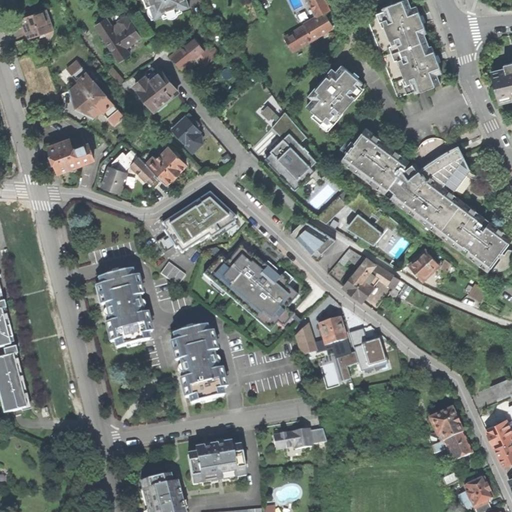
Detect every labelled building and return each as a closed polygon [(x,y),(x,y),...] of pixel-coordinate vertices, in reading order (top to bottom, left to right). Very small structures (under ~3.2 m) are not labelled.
[(154,18),(189,6),(187,0),(145,0),(147,6),(159,2),(161,7),(152,10),(154,18)] [(326,0),(309,0),(317,16),(331,9),(326,0)] [(415,90),(416,93),(441,84),(437,74),(442,72),(436,56),(432,45),(429,46),(424,33),(427,32),(421,17),(417,6),(411,8),(407,0),(402,0),(383,8),(384,11),(389,25),(384,27),(392,46),(397,44),(402,58),(397,60),(405,79),(410,77),(415,90)] [(29,39),(54,30),(47,9),(40,12),(37,11),(35,14),(22,18),(25,26),(23,26),(25,32),(27,39),(29,39)] [(398,97),(415,90),(410,77),(405,79),(397,60),(402,58),(397,44),(392,46),(384,27),(389,25),(384,11),(367,18),(398,97)] [(334,27),(326,13),(305,25),(285,36),(294,51),(334,27)] [(126,47),(141,36),(135,26),(127,15),(118,21),(119,22),(112,26),(107,18),(96,25),(119,60),(130,53),(126,47)] [(181,69),(195,58),(205,50),(195,37),(171,55),(176,62),(181,69)] [(220,54),(215,48),(210,51),(207,48),(205,50),(195,58),(202,67),(220,54)] [(37,67),(47,63),(41,49),(32,53),(37,67)] [(114,125),(124,116),(78,61),(67,70),(75,79),(82,87),(72,95),(89,116),(99,108),(105,115),(114,125)] [(511,62),(504,65),(505,70),(491,74),(499,103),(511,99),(511,62)] [(336,71),(332,68),(309,95),(313,98),(307,106),(314,112),(312,116),(322,124),(324,121),(328,123),(339,110),(342,113),(348,105),(355,98),(351,95),(362,82),(342,64),(336,71)] [(146,77),(135,85),(155,109),(177,91),(172,84),(161,70),(149,80),(146,77)] [(274,119),(279,110),(270,104),(264,113),(274,119)] [(269,161),(268,162),(282,176),(295,190),(315,170),(311,166),(317,161),(300,143),(307,136),(285,111),(272,127),(283,138),(270,150),(272,152),(266,157),(269,161)] [(189,114),(172,129),(193,151),(202,142),(200,134),(194,128),(199,124),(194,119),(189,114)] [(354,147),(353,146),(341,161),(348,166),(349,165),(386,193),(389,189),(395,193),(391,198),(396,202),(396,201),(461,250),(463,248),(468,252),(466,254),(482,266),(481,267),(488,272),(499,257),(502,259),(493,271),(500,271),(506,269),(510,266),(511,263),(511,250),(508,250),(505,255),(502,253),(511,239),(511,237),(507,234),(506,235),(490,223),(486,228),(482,225),(486,219),(452,194),(470,169),(459,146),(447,152),(433,161),(419,172),(416,168),(414,164),(405,172),(404,171),(410,162),(372,134),(373,133),(366,128),(355,142),(356,143),(354,147)] [(77,166),(94,159),(88,145),(86,146),(82,135),(50,148),(59,172),(77,166)] [(147,153),(141,159),(155,173),(167,185),(177,175),(186,166),(169,148),(157,160),(154,157),(153,158),(147,153)] [(123,152),(112,164),(112,165),(112,167),(110,166),(103,187),(121,194),(128,172),(125,171),(131,165),(146,181),(147,181),(154,188),(157,185),(160,182),(153,175),(155,173),(141,159),(132,150),(126,155),(123,152)] [(347,204),(339,195),(316,217),(326,223),(347,204)] [(213,196),(170,223),(185,249),(235,216),(223,205),(213,196)] [(360,234),(377,245),(386,233),(360,213),(348,227),(360,234)] [(336,240),(305,220),(291,233),(303,246),(316,259),(336,240)] [(167,253),(175,248),(167,236),(159,242),(167,253)] [(220,256),(203,275),(213,283),(215,280),(224,288),(226,284),(270,322),(272,319),(278,324),(283,328),(292,318),(298,323),(301,321),(295,315),(293,313),(295,311),(289,306),(298,296),(287,286),(290,283),(281,276),(278,279),(271,273),(264,267),(265,266),(253,255),(251,256),(241,247),(234,255),(235,256),(229,264),(227,262),(226,261),(220,256)] [(355,251),(349,247),(339,260),(344,264),(355,251)] [(423,280),(439,265),(425,250),(408,265),(415,272),(423,280)] [(404,282),(366,258),(344,287),(353,294),(362,301),(368,293),(373,286),(365,279),(367,276),(370,280),(374,275),(388,284),(395,288),(392,293),(396,295),(404,282)] [(451,263),(445,259),(441,268),(448,271),(451,263)] [(180,285),(187,274),(171,262),(163,273),(180,285)] [(117,349),(150,340),(148,334),(143,314),(142,309),(140,301),(139,297),(134,277),(132,270),(100,279),(101,285),(106,305),(107,309),(109,318),(111,322),(115,342),(117,349)] [(285,272),(281,276),(290,283),(293,279),(285,272)] [(139,297),(143,296),(138,276),(134,277),(139,297)] [(215,280),(213,283),(270,332),(278,324),(272,319),(270,322),(226,284),(224,288),(215,280)] [(486,290),(475,283),(468,294),(479,301),(486,290)] [(412,288),(406,284),(399,295),(405,300),(412,288)] [(102,306),(106,305),(101,285),(97,287),(102,306)] [(0,348),(10,346),(11,346),(9,339),(13,338),(9,325),(7,316),(4,316),(2,310),(0,310),(0,348)] [(147,313),(143,314),(148,334),(152,333),(147,313)] [(319,324),(326,346),(335,343),(337,349),(348,346),(340,318),(329,321),(319,324)] [(115,342),(111,322),(106,323),(111,343),(115,342)] [(308,325),(296,336),(302,356),(317,352),(308,325)] [(191,404),(224,396),(222,390),(217,370),(216,366),(214,357),(213,353),(208,333),(206,326),(174,334),(176,341),(180,361),(182,365),(184,374),(184,376),(185,378),(190,398),(191,404)] [(358,333),(353,334),(361,361),(377,356),(371,336),(365,337),(363,331),(358,333)] [(212,332),(208,333),(213,353),(217,351),(212,332)] [(15,347),(13,338),(9,339),(11,346),(10,346),(11,349),(9,349),(7,350),(6,352),(6,354),(6,355),(8,357),(13,355),(27,408),(30,407),(22,375),(17,355),(18,354),(16,347),(15,347)] [(180,361),(176,341),(171,342),(176,362),(180,361)] [(389,345),(381,347),(383,360),(392,359),(390,350),(389,345)] [(22,409),(27,408),(13,355),(8,357),(0,358),(0,385),(7,413),(11,412),(13,417),(23,414),(22,409)] [(222,369),(217,370),(222,390),(227,388),(222,369)] [(190,398),(185,378),(181,379),(185,399),(190,398)] [(511,381),(511,379),(492,387),(498,402),(511,396),(511,397),(511,396),(511,381)] [(511,405),(508,407),(511,416),(511,432),(511,433),(506,421),(486,430),(490,439),(494,448),(511,440),(511,405)] [(452,408),(429,419),(437,436),(440,435),(443,442),(463,432),(459,423),(452,408)] [(276,451),(295,448),(295,450),(312,447),(312,445),(327,443),(323,430),(310,432),(305,432),(304,431),(293,433),(292,433),(289,434),(285,435),(285,434),(281,435),(274,436),(276,451)] [(469,444),(463,432),(443,442),(432,447),(434,454),(443,450),(446,457),(450,455),(453,462),(473,453),(469,444)] [(511,440),(494,448),(499,457),(503,466),(511,462),(511,440)] [(237,478),(246,476),(241,446),(227,449),(226,444),(201,448),(202,453),(188,456),(193,485),(202,484),(203,488),(210,486),(213,484),(217,483),(217,481),(220,481),(222,480),(223,482),(227,482),(229,483),(238,482),(237,478)] [(453,484),(459,481),(456,473),(443,479),(446,488),(453,484)] [(184,511),(178,489),(174,490),(170,476),(141,483),(143,492),(139,493),(142,501),(143,501),(145,507),(147,507),(148,509),(148,511),(147,511),(184,511)] [(489,488),(484,477),(465,486),(468,493),(461,496),(467,510),(474,507),(476,511),(487,511),(493,510),(488,500),(493,498),(489,488)] [(458,499),(453,484),(446,488),(451,502),(458,499)]
